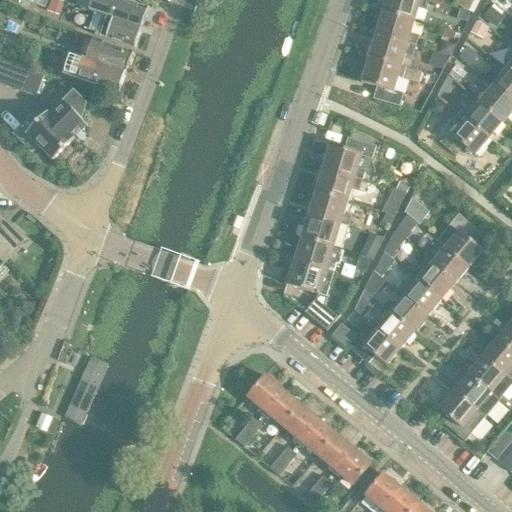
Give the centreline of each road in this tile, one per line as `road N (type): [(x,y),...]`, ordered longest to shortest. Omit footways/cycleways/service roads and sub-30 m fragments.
road 1 (residential): [(501,511),(235,297)]
road 2 (residential): [(235,297),(345,0)]
road 3 (residential): [(90,235),(179,0)]
road 4 (unclassified): [(154,511),(235,297)]
road 5 (unclassified): [(235,297),(90,235)]
road 6 (unclassified): [(36,361),(90,235)]
